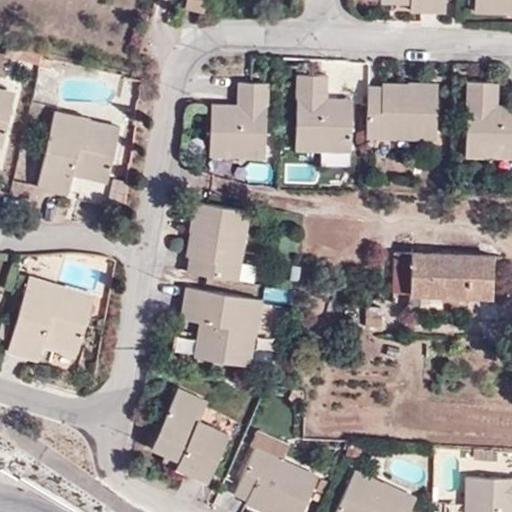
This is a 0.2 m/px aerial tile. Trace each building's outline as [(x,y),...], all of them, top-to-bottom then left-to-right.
[(184,0),(183,5),(199,10),(201,0),(184,0)] [(511,0),(475,0),(475,10),(503,11),(503,5),(511,5),(511,0)] [(42,53),(20,48),(17,64),(38,69),(39,65),(41,56),(42,53)] [(41,56),(39,65),(50,67),(53,59),(41,56)] [(295,146),(320,147),(352,148),(354,103),(325,102),(326,95),(326,73),(297,73),(295,146)] [(511,107),(497,107),(497,101),(498,78),(469,77),(466,151),(511,152),(511,107)] [(240,105),(211,104),(210,152),(266,153),(268,79),(241,79),(241,99),(240,105)] [(440,82),(411,81),(410,86),(383,85),(369,85),(367,133),(438,137),(440,82)] [(0,135),(3,136),(13,91),(0,88),(0,135)] [(354,96),(326,95),(325,102),(354,103),(354,96)] [(105,182),(119,126),(54,110),(35,185),(67,194),(71,174),(105,182)] [(352,148),(320,147),(319,166),(350,167),(352,148)] [(188,267),(236,275),(248,206),(193,197),(188,226),(195,227),(191,251),(188,267)] [(184,249),(191,251),(195,227),(188,226),(184,249)] [(491,298),(493,255),(413,252),(412,250),(395,249),(395,265),(411,265),(411,273),(393,273),(392,294),(491,298)] [(60,294),(63,286),(28,276),(8,348),(40,358),(44,339),(79,348),(91,302),(60,294)] [(195,351),(242,359),(247,331),(255,332),(261,294),(186,282),(180,315),(201,318),(195,351)] [(94,294),(63,286),(60,294),(91,302),(94,294)] [(247,331),(242,359),(250,360),(255,332),(247,331)] [(175,392),(204,405),(209,396),(179,381),(175,392)] [(180,454),(177,461),(207,475),(229,429),(199,416),(204,405),(175,392),(153,440),(168,447),(180,454)] [(257,441),(285,455),(292,442),(260,426),(253,439),(257,441)] [(299,511),(320,472),(285,455),(257,441),(235,487),(247,493),(271,505),(268,509),(273,511),(299,511)] [(165,455),(177,461),(180,454),(168,447),(165,455)] [(356,468),(352,474),(379,487),(383,479),(356,468)] [(466,511),(511,511),(511,474),(467,473),(466,500),(466,511)] [(379,487),(352,474),(335,511),(407,511),(416,495),(383,479),(379,487)] [(245,498),(268,509),(271,505),(247,493),(245,498)] [(444,511),(466,511),(466,500),(445,499),(444,511)]
